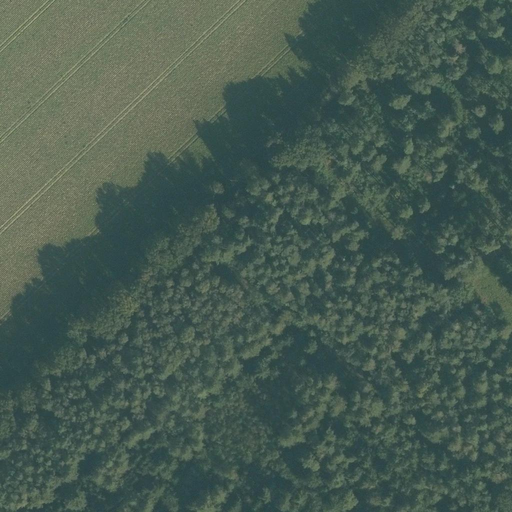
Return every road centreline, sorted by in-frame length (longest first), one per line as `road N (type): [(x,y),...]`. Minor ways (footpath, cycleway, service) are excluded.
road 1 (track): [(199,231),(511,493)]
road 2 (track): [(199,231),(425,0)]
road 3 (track): [(0,416),(199,231)]
road 4 (track): [(363,370),(511,236)]
